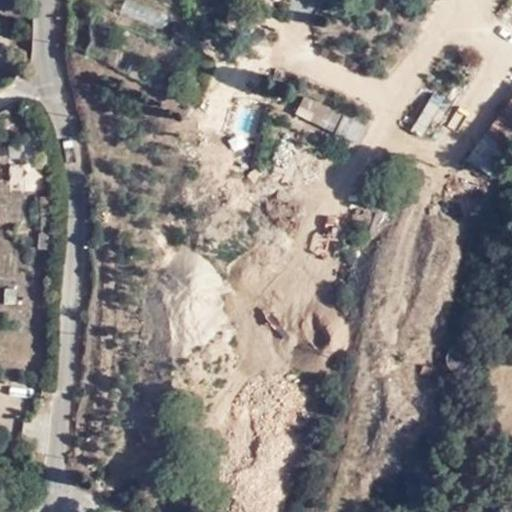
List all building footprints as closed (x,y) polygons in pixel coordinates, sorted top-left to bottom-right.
[(129,1),(124,15),(162,28),(167,15),(129,1)] [(425,137),(441,98),(424,90),(407,130),(425,137)] [(298,111),(362,142),(370,124),(307,93),(298,111)] [(497,172),(511,152),(511,99),(471,155),(497,172)] [(51,210),(51,191),(40,191),(39,209),(51,210)] [(426,380),(431,369),(422,364),(416,375),(426,380)]
